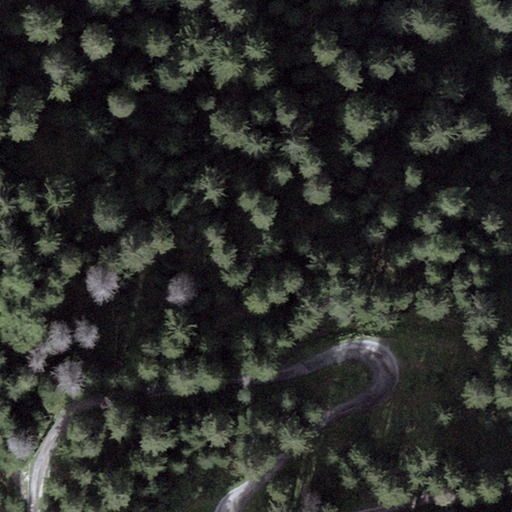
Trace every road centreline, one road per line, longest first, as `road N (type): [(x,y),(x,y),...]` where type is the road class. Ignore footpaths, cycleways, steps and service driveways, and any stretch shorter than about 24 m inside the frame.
road 1 (track): [(228,511),(321,421),(384,386),(383,361),(365,350),(250,379),(86,405),(41,463),(33,511)]
road 2 (track): [(511,487),(366,511)]
